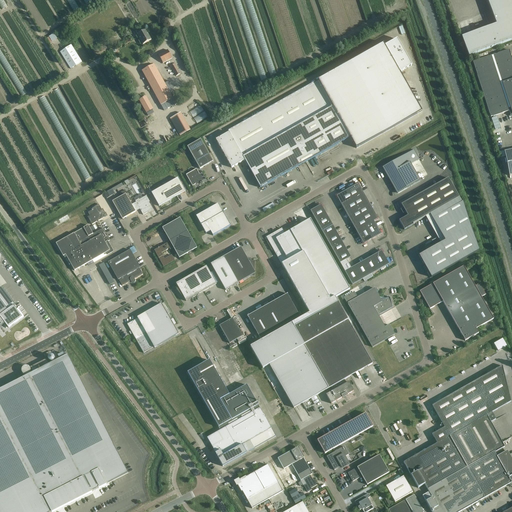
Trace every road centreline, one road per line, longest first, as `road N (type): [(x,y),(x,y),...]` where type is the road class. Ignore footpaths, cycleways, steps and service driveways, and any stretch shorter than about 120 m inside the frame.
road 1 (unclassified): [(248,231),(350,173),(364,173),(383,207),(428,355),(302,433)]
road 2 (secondary): [(511,262),(425,0)]
road 3 (unclassified): [(206,487),(86,322)]
road 4 (unclassified): [(159,281),(138,230),(219,187),(248,231)]
road 5 (unclassified): [(248,231),(269,267),(266,281),(190,323),(159,281)]
road 6 (unclassified): [(0,117),(106,55),(124,64)]
road 7 (unclassified): [(86,322),(0,209)]
